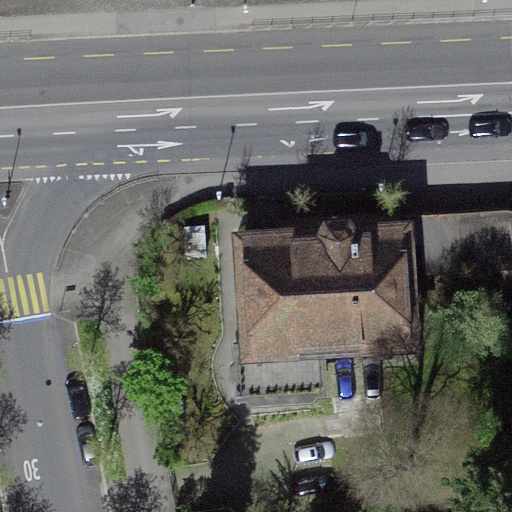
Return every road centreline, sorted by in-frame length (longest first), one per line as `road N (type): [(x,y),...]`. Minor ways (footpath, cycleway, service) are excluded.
road 1 (primary): [(123,101),(511,82)]
road 2 (residential): [(55,511),(7,278)]
road 3 (residential): [(7,278),(28,250),(40,213),(123,101)]
road 4 (primary): [(0,109),(123,101)]
